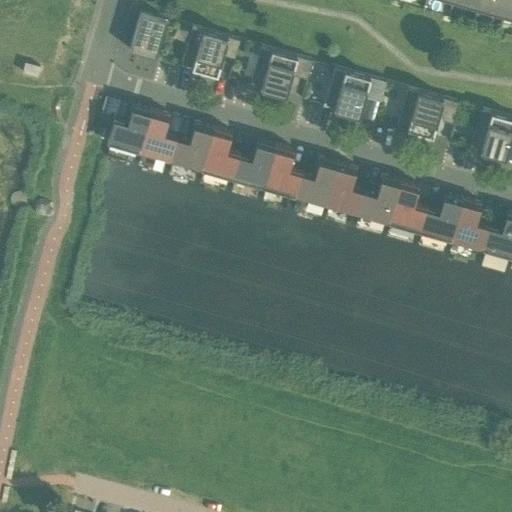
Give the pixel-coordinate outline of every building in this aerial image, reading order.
[(507,0),(479,0),(479,3),(504,10),(507,0)] [(166,16),(140,9),(129,47),(155,55),(166,16)] [(238,57),(243,38),(212,29),(212,30),(202,28),(192,25),(182,61),(191,64),(191,65),(217,72),(222,52),(238,57)] [(281,50),(271,47),(271,48),(261,45),(251,81),(260,84),(260,85),(286,92),(291,72),(307,76),(312,58),(281,49),(281,50)] [(40,65),(25,61),(23,70),(37,75),(40,65)] [(354,71),(344,68),(333,106),(359,113),(364,93),(380,97),(386,79),(354,70),(354,71)] [(427,92),(417,89),(417,90),(407,87),(397,123),(407,126),(406,126),(432,134),(438,111),(443,112),(443,115),(453,118),(459,100),(427,91),(427,92)] [(138,148),(151,106),(132,100),(127,118),(113,114),(106,139),(138,148)] [(170,157),(177,132),(164,128),(169,111),(151,106),(138,148),(170,157)] [(500,113),(490,110),(480,108),(470,144),(480,146),(479,147),(505,155),(511,134),(511,114),(500,112),(500,113)] [(201,166),(213,123),(195,118),(190,135),(177,132),(170,157),(201,166)] [(232,175),(239,150),(226,146),(231,129),(213,123),(201,166),(232,175)] [(263,183),(275,141),(257,136),(252,153),(239,150),(232,175),(263,183)] [(294,192),(301,167),(289,164),(293,146),(275,141),(263,183),(294,192)] [(325,201),(337,159),(319,154),(314,171),(301,167),(294,192),(325,201)] [(357,210),(364,185),(351,181),(356,164),(337,159),(325,201),(357,210)] [(388,219),(400,177),(382,171),(377,189),(364,185),(357,210),(388,219)] [(419,228),(426,203),(413,199),(418,182),(400,177),(388,219),(419,228)] [(450,237),(462,194),(444,189),(439,206),(426,203),(419,228),(450,237)] [(481,246),(488,221),(475,217),(480,200),(462,194),(450,237),(481,246)] [(511,254),(511,208),(506,207),(501,224),(488,221),(481,246),(511,254)]
